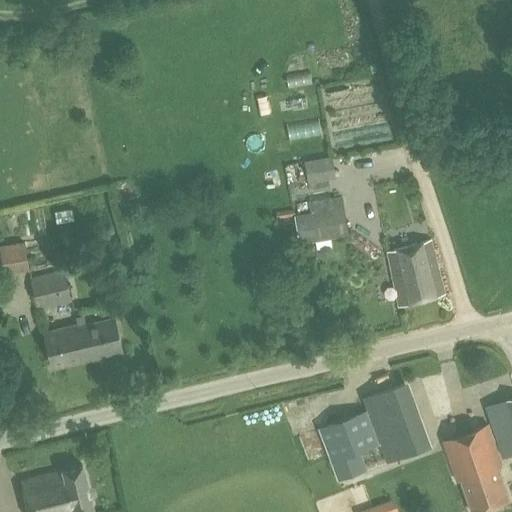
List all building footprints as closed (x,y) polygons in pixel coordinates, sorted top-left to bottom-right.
[(315,74),(298,75),(299,85),(315,84),(315,74)] [(298,131),(300,139),(323,135),(321,126),(298,131)] [(308,181),(327,177),(335,176),(332,154),(305,159),(308,181)] [(334,188),(297,194),(305,242),(347,234),(355,233),(348,195),(336,197),(334,188)] [(287,218),(296,216),(295,208),(285,210),(287,218)] [(388,252),(399,305),(445,292),(431,240),(388,252)] [(28,262),(24,243),(24,241),(0,245),(0,259),(3,259),(4,266),(28,262)] [(32,278),(39,308),(71,301),(64,271),(32,278)] [(45,332),(54,368),(95,357),(95,356),(123,349),(115,317),(87,324),(86,322),(45,332)] [(511,396),(485,404),(502,457),(511,453),(511,396)] [(361,448),(382,441),(381,439),(371,409),(321,425),(338,476),(367,466),(361,448)] [(442,440),(456,480),(461,478),(473,511),(510,499),(498,464),(502,463),(488,424),(442,440)] [(387,457),(428,442),(422,425),(381,439),(382,441),(387,457)] [(22,479),(29,511),(94,511),(83,464),(22,479)]
